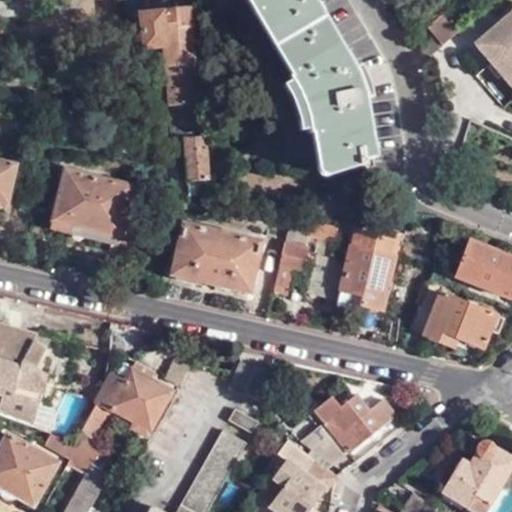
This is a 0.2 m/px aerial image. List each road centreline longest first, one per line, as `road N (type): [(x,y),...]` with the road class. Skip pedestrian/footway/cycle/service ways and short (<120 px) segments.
road 1 (residential): [(0,275),(481,392)]
road 2 (residential): [(511,228),(450,203),(430,184),(409,64),(368,0)]
road 3 (residential): [(481,392),(368,480),(350,511)]
